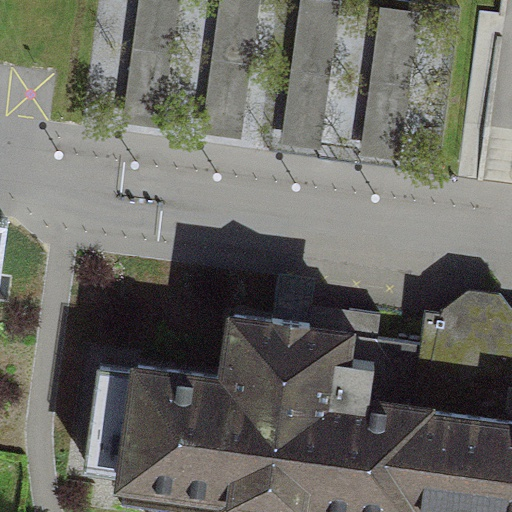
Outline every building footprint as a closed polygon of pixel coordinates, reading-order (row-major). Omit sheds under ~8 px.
[(136,0),(124,121),(163,125),(176,0),(136,0)] [(221,0),(206,134),(246,138),(260,0),(221,0)] [(283,145),(322,149),(338,7),(298,3),(283,145)] [(365,153),(404,157),(420,15),(380,10),(365,153)] [(511,511),(511,325),(508,325),(509,318),(492,296),(464,292),(442,309),(441,316),(425,314),(421,344),(371,337),(375,313),(344,309),(341,329),(304,324),(305,320),(289,318),(267,315),(266,319),(229,314),(220,377),(181,371),(132,364),(131,370),(95,365),(81,465),(118,470),(117,475),(120,476),(117,505),(169,511),(405,511),(408,497),(505,511),(504,511),(511,511)]
